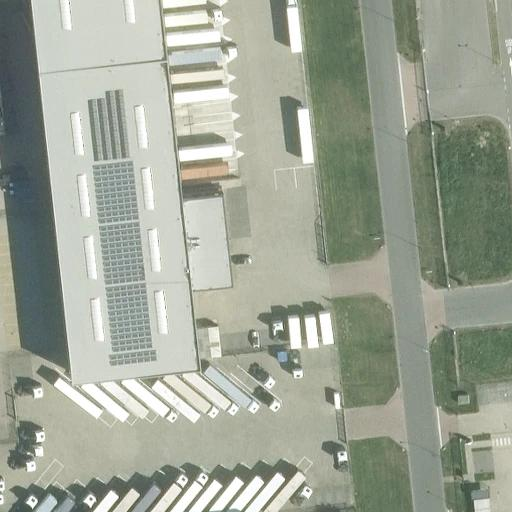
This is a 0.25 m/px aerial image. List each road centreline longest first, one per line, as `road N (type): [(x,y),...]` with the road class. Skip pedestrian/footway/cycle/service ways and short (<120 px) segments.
road 1 (unclassified): [(376,0),(430,511)]
road 2 (unknown): [(249,0),(286,258),(295,271),(320,280),(404,268)]
